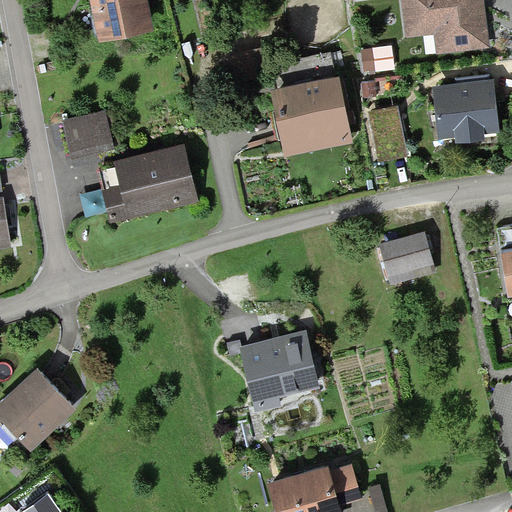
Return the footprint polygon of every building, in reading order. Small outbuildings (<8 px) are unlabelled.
[(93,0),(99,33),(148,25),(143,0),(93,0)] [(479,0),(401,0),(406,34),(434,31),(436,52),(485,47),(479,0)] [(361,50),(364,72),(396,68),(393,46),(361,50)] [(269,47),(227,55),(233,85),(275,77),(269,47)] [(336,74),(275,87),(286,137),(347,124),(336,74)] [(376,81),(362,83),(365,100),(378,98),(376,81)] [(492,81),(437,86),(441,133),(497,128),(492,81)] [(369,110),(379,157),(403,152),(394,105),(369,110)] [(103,111),(64,118),(71,151),(109,143),(103,111)] [(106,187),(112,215),(193,196),(181,145),(115,161),(121,183),(106,187)] [(421,231),(381,242),(388,270),(429,259),(421,231)] [(511,248),(500,250),(506,292),(511,290),(511,248)] [(244,348),(257,401),(277,396),(276,390),(313,381),(303,339),(273,346),(272,341),(244,348)] [(37,367),(0,402),(0,410),(30,442),(71,403),(37,367)] [(348,464),(329,470),(339,503),(358,498),(348,464)] [(328,465),(268,482),(277,511),(341,511),(339,503),(329,470),(328,465)] [(387,511),(381,486),(370,488),(376,511),(387,511)] [(62,511),(49,493),(24,510),(25,511),(62,511)]
